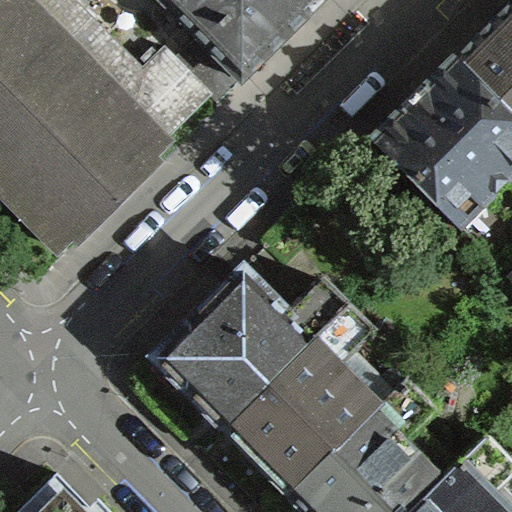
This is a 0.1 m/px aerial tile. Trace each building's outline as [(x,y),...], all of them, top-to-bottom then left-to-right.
[(0,0),(0,185),(58,244),(72,229),(80,237),(157,161),(149,154),(164,139),(163,138),(208,93),(163,47),(143,68),(95,19),(100,14),(85,0),(0,0)] [(289,32),(307,13),(294,0),(165,0),(199,35),(177,56),(166,45),(163,47),(208,93),(217,102),(261,59),(289,32)] [(294,0),(307,13),(320,0),(294,0)] [(511,1),(476,36),(455,57),(511,114),(511,1)] [(461,221),(484,198),(486,199),(511,173),(511,114),(455,57),(441,71),(373,137),(460,225),(462,222),(461,221)] [(174,376),(224,426),(348,303),(323,278),(289,311),(244,266),(153,354),(174,376)] [(376,330),(348,303),(224,426),(250,452),(290,493),(381,404),(341,364),(376,330)] [(409,511),(444,478),(404,438),(436,407),(407,378),(381,404),(290,493),(308,511),(409,511)] [(444,478),(409,511),(511,511),(511,506),(505,511),(492,511),(482,501),(511,471),(511,459),(488,435),(444,478)] [(114,511),(98,495),(89,504),(57,470),(22,504),(29,511),(114,511)]
